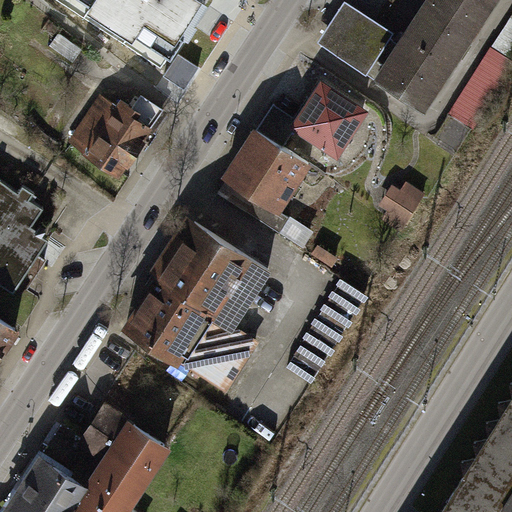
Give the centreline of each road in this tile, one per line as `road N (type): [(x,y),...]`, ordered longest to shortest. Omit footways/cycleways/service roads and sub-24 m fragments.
road 1 (primary): [(289,0),(0,436)]
road 2 (residential): [(380,511),(511,303)]
